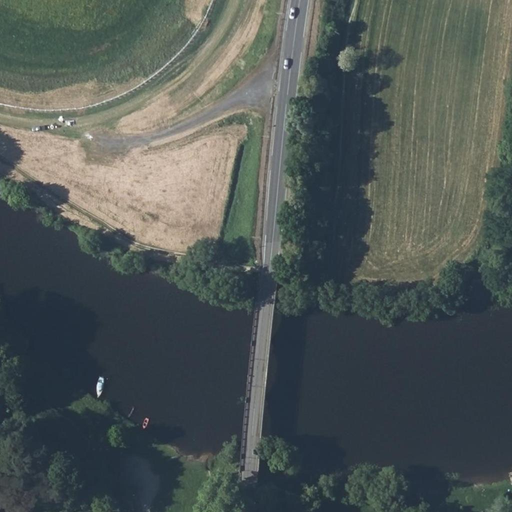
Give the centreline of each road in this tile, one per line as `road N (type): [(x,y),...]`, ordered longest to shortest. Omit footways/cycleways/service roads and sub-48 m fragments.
road 1 (tertiary): [(299,0),(246,511)]
road 2 (residential): [(9,363),(107,429),(136,470),(149,511)]
